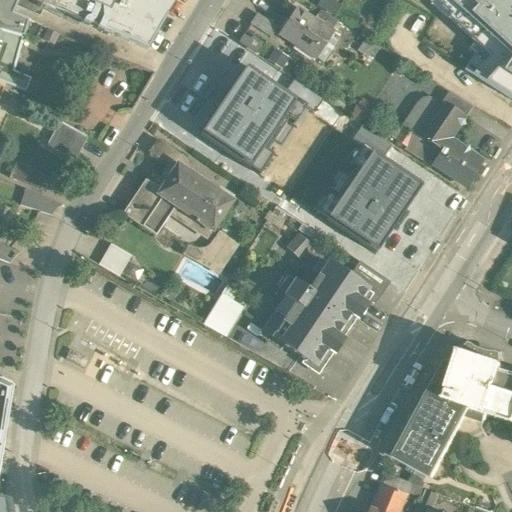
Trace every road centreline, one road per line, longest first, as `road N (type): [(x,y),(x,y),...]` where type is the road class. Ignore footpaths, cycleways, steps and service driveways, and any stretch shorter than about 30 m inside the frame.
road 1 (residential): [(212,0),(70,230),(26,444),(27,511)]
road 2 (tertiary): [(312,511),(434,300)]
road 3 (tertiary): [(434,300),(511,180)]
